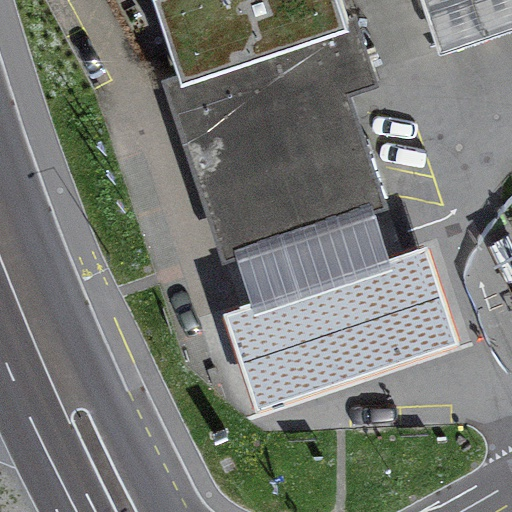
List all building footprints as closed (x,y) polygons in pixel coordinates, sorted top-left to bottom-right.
[(352,0),(158,0),(182,72),(356,12),(352,0)] [(511,0),(423,0),(438,47),(511,24),(511,0)] [(238,257),(377,210),(390,206),(352,91),(380,82),(356,12),(182,72),(165,76),(226,260),(238,257)] [(377,210),(238,257),(252,299),(224,308),(256,405),(458,337),(426,240),(391,252),(377,210)] [(511,240),(487,253),(511,299),(511,240)]
